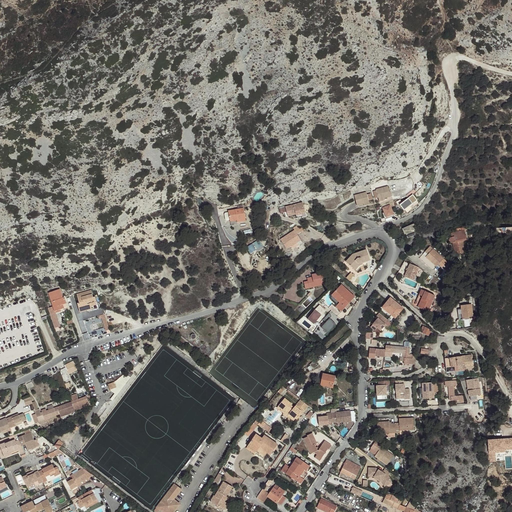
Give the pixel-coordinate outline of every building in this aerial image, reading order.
[(388,186),(376,190),(378,198),(379,202),(385,200),(384,198),(391,197),(388,186)] [(367,195),(366,192),(354,196),(357,206),(363,204),(364,206),(369,204),(369,200),(367,195)] [(413,195),(398,205),(403,211),(417,201),(413,195)] [(303,203),(285,207),(288,216),(296,214),(305,212),(303,203)] [(391,204),(381,208),(385,218),(394,215),(391,204)] [(237,220),(237,222),(246,221),(244,209),(228,211),(228,213),(230,220),(230,221),(237,220)] [(415,235),(415,223),(402,229),(404,235),(406,234),(408,238),(415,235)] [(301,232),(297,225),(293,228),(295,230),(281,239),(287,249),(291,246),(297,242),(301,240),(297,234),(301,232)] [(511,227),(509,228),(496,229),(498,236),(502,235),(510,233),(511,231),(511,227)] [(465,231),(462,231),(457,232),(451,233),(452,237),(451,237),(450,238),(449,239),(449,240),(449,241),(450,242),(450,243),(451,243),(452,243),(453,243),(455,252),(459,251),(460,253),(465,252),(463,241),(467,240),(465,231)] [(484,249),(494,246),(490,237),(481,241),(484,249)] [(247,246),(250,253),(263,247),(260,240),(247,246)] [(430,246),(427,249),(430,252),(428,255),(426,257),(436,267),(439,264),(443,267),(447,262),(430,246)] [(366,250),(352,255),(346,262),(351,266),(354,269),(359,264),(362,263),(370,260),(366,250)] [(409,263),(404,276),(413,280),(419,267),(409,263)] [(328,271),(312,275),(312,277),(314,285),(322,283),(330,282),(328,271)] [(305,289),(313,287),(311,277),(307,278),(308,281),(304,282),(305,289)] [(314,285),(312,277),(311,277),(313,287),(322,285),(322,283),(314,285)] [(355,297),(341,284),(335,291),(338,294),(336,297),(335,299),(340,303),(337,305),(336,307),(341,312),(345,308),(349,304),(355,297)] [(63,298),(60,289),(48,293),(55,311),(68,307),(65,297),(63,298)] [(93,297),(91,290),(77,294),(79,303),(77,303),(80,312),(92,309),(92,310),(93,310),(98,309),(95,297),(93,297)] [(435,296),(421,290),(414,306),(428,312),(435,296)] [(338,294),(335,291),(331,295),(331,296),(331,297),(331,298),(331,299),(331,300),(333,301),(337,305),(340,303),(335,299),(336,297),(338,294)] [(403,308),(390,298),(382,308),(395,318),(403,308)] [(319,304),(307,318),(314,324),(326,310),(319,304)] [(463,319),(470,318),(469,317),(473,316),(472,304),(461,305),(461,309),(458,310),(459,320),(463,319)] [(380,331),(389,321),(379,313),(373,320),(375,322),(370,328),(375,331),(377,328),(380,331)] [(330,317),(321,326),(327,333),(337,323),(330,317)] [(405,331),(400,327),(397,325),(396,327),(400,330),(403,333),(405,331)] [(431,330),(425,327),(423,331),(422,333),(428,336),(431,330)] [(408,364),(414,365),(414,359),(413,359),(413,355),(409,354),(410,348),(386,345),(385,350),(375,349),(374,355),(385,356),(385,352),(391,353),(391,352),(403,353),(402,357),(402,361),(404,361),(404,364),(408,365),(408,364)] [(472,355),(445,358),(445,360),(446,367),(446,372),(449,372),(458,371),(458,366),(463,366),(463,369),(465,369),(473,368),(472,355)] [(76,366),(74,361),(65,365),(66,367),(67,370),(76,366)] [(321,384),(323,373),(321,373),(320,378),(319,386),(329,388),(329,387),(329,386),(321,384)] [(336,376),(323,373),(321,384),(329,386),(329,387),(333,388),(336,376)] [(131,378),(126,374),(116,381),(114,382),(116,387),(110,390),(111,390),(115,394),(110,399),(112,401),(131,378)] [(467,380),(469,397),(481,395),(479,382),(483,382),(482,378),(467,380)] [(404,380),(395,380),(396,395),(404,395),(404,398),(404,399),(410,399),(409,389),(404,389),(404,380)] [(390,385),(390,381),(381,381),(381,385),(379,386),(376,386),(377,395),(387,395),(386,385),(390,385)] [(456,381),(445,382),(446,387),(448,386),(449,397),(451,397),(451,401),(460,400),(460,403),(464,403),(463,396),(455,396),(454,386),(457,386),(456,381)] [(439,391),(439,382),(422,383),(423,399),(434,398),(434,391),(439,391)] [(71,400),(74,407),(88,402),(87,396),(78,399),(76,394),(70,397),(71,400)] [(32,403),(30,397),(24,399),(26,406),(32,404),(32,403)] [(292,405),(285,398),(278,406),(281,409),(280,410),(284,413),(287,409),(291,412),(289,414),(295,419),(298,415),(300,416),(308,406),(301,400),(295,406),(294,408),(292,410),(290,408),(291,406),(292,405)] [(60,406),(58,407),(61,413),(62,417),(69,414),(68,411),(74,409),(74,407),(71,400),(65,402),(59,404),(60,406)] [(88,402),(74,407),(75,411),(90,406),(88,402)] [(46,419),(61,413),(58,407),(47,411),(46,408),(41,410),(42,412),(36,414),(39,422),(40,425),(47,422),(46,419)] [(295,419),(289,414),(291,412),(287,409),(284,413),(283,413),(283,414),(293,422),(295,419)] [(332,421),(332,423),(336,422),(336,423),(338,423),(345,422),(352,421),(351,411),(335,412),(335,409),(331,409),(331,413),(332,421)] [(332,421),(331,413),(327,413),(327,416),(318,417),(319,426),(329,424),(328,423),(328,422),(332,421)] [(19,415),(13,418),(12,417),(8,418),(9,420),(7,421),(7,419),(6,418),(0,420),(0,429),(1,432),(10,428),(16,426),(15,423),(21,421),(22,422),(26,420),(23,414),(19,415)] [(413,418),(401,419),(401,421),(399,421),(399,423),(395,424),(396,430),(400,430),(408,430),(414,430),(413,418)] [(389,422),(377,423),(378,434),(386,433),(395,433),(396,433),(396,430),(395,424),(390,424),(389,422)] [(254,423),(244,433),(248,437),(258,426),(254,423)] [(18,437),(19,439),(22,446),(25,444),(27,450),(32,448),(34,447),(39,445),(36,439),(34,440),(31,432),(25,435),(18,437)] [(317,450),(314,444),(317,443),(312,433),(307,436),(308,437),(304,439),(311,454),(314,452),(317,454),(315,457),(320,461),(328,449),(329,449),(331,446),(325,441),(319,450),(317,450)] [(262,438),(256,434),(247,446),(256,452),(257,450),(259,447),(267,453),(270,455),(278,444),(264,435),(262,438)] [(15,440),(6,443),(0,444),(0,445),(3,454),(11,451),(11,453),(19,449),(18,447),(16,441),(15,440)] [(63,443),(59,440),(54,446),(59,449),(63,443)] [(394,456),(381,447),(382,446),(375,441),(371,448),(369,451),(376,455),(375,456),(378,458),(377,460),(380,462),(380,460),(387,465),(394,456)] [(267,453),(259,447),(257,450),(265,456),(267,453)] [(310,466),(297,457),(290,467),(286,464),(282,470),(284,472),(301,484),(304,479),(300,477),(298,475),(303,468),(305,469),(307,470),(310,466)] [(355,478),(361,466),(347,459),(345,462),(343,467),(341,471),(355,478)] [(43,470),(39,472),(42,480),(43,482),(43,483),(45,482),(45,481),(47,480),(46,477),(50,475),(51,476),(54,474),(55,477),(60,474),(57,467),(54,468),(52,464),(42,469),(43,470)] [(92,475),(83,468),(72,475),(74,478),(73,479),(67,482),(73,491),(78,488),(78,487),(76,485),(88,478),(92,475)] [(382,482),(384,486),(392,482),(388,476),(382,472),(376,468),(369,468),(368,476),(373,476),(382,482)] [(42,480),(39,472),(38,471),(35,473),(33,474),(32,472),(27,474),(27,475),(23,477),(27,487),(32,485),(31,483),(34,482),(38,480),(39,484),(43,482),(42,480)] [(216,482),(218,483),(222,476),(221,475),(219,474),(214,481),(216,482)] [(89,480),(88,478),(76,485),(78,487),(89,480)] [(232,487),(224,482),(215,496),(214,495),(210,501),(225,510),(228,504),(225,502),(222,500),(225,496),(227,497),(232,487)] [(174,499),(182,489),(175,484),(156,507),(160,510),(162,511),(174,511),(180,504),(174,499)] [(285,491),(276,485),(267,496),(277,503),(277,502),(282,495),(285,491)] [(96,498),(93,492),(92,490),(78,498),(79,501),(77,502),(79,507),(84,505),(85,506),(88,504),(89,506),(94,503),(92,500),(96,498)] [(387,493),(385,498),(400,505),(402,500),(387,493)] [(286,498),(282,495),(277,502),(281,505),(286,498)] [(89,506),(88,504),(85,506),(86,509),(99,502),(96,498),(92,500),(94,503),(89,506)] [(416,511),(414,511),(410,509),(406,507),(400,505),(385,498),(382,503),(388,505),(400,511),(400,510),(404,511),(403,511),(416,511)] [(48,499),(35,506),(32,501),(21,506),(23,511),(26,511),(30,510),(30,511),(35,511),(44,508),(45,511),(50,511),(54,510),(48,499)] [(334,511),(337,506),(321,499),(317,508),(325,511),(334,511)] [(406,507),(410,509),(414,511),(416,511),(421,511),(415,509),(411,499),(411,501),(406,507)]
